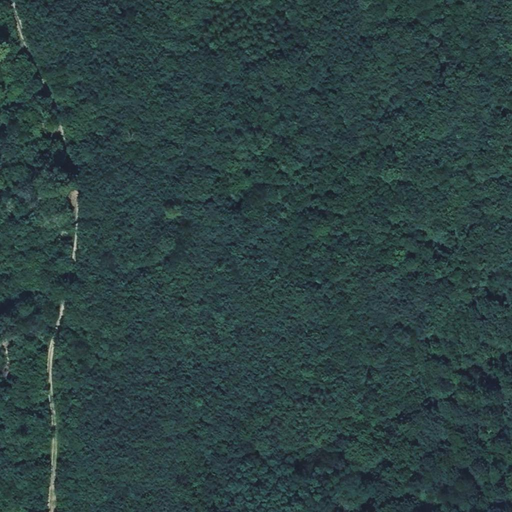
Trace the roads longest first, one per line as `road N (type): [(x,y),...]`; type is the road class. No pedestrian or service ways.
road 1 (track): [(56,511),(48,379),(64,316),(75,187),(11,0)]
road 2 (track): [(511,447),(329,511)]
